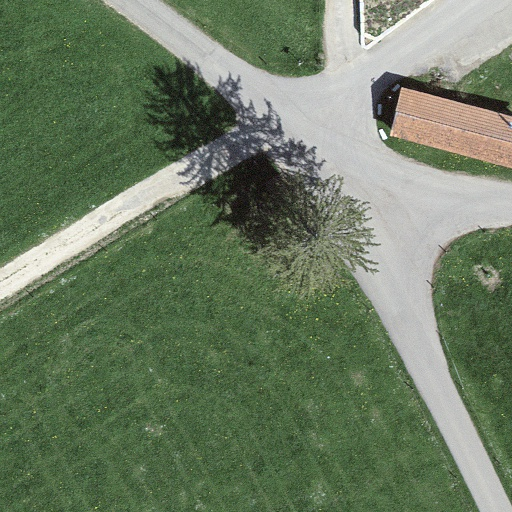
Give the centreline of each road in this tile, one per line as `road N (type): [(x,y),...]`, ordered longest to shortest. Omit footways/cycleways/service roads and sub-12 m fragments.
road 1 (unclassified): [(359,185),(408,330),(498,511)]
road 2 (track): [(291,131),(115,215),(0,289)]
road 3 (unclassified): [(291,131),(477,0)]
road 4 (unclassified): [(123,0),(291,131)]
road 5 (unclassified): [(511,211),(359,185)]
